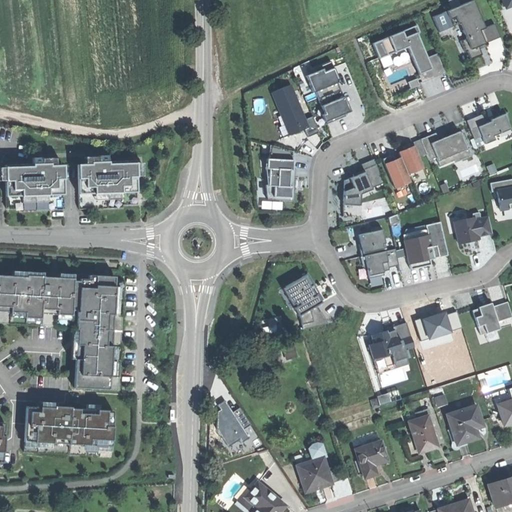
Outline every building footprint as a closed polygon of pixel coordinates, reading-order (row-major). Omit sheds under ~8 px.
[(433,15),(439,31),(459,22),(464,33),(466,32),(468,37),(460,40),(465,51),(467,50),(471,59),(482,54),(480,48),(478,45),(485,42),(500,36),(494,22),(485,27),(473,0),(469,0),(460,4),(458,0),(447,0),(451,8),(433,15)] [(412,25),(400,30),(403,36),(415,31),(412,25)] [(426,57),(415,31),(403,36),(400,30),(372,42),(378,57),(405,46),(417,74),(430,68),(426,57)] [(435,53),(426,57),(430,68),(417,74),(420,82),(443,72),(435,53)] [(321,113),(326,124),(347,116),(346,114),(352,111),(345,95),(344,96),(334,72),(336,71),(332,61),(315,68),(317,71),(307,75),(313,91),(316,90),(325,111),(321,113)] [(306,128),(309,135),(319,131),(312,116),(307,119),(291,83),(271,92),(289,135),(306,128)] [(482,114),(467,120),(474,139),(482,136),(485,143),(495,140),(493,136),(501,133),(501,131),(510,128),(506,113),(495,118),(495,119),(490,121),(485,123),(482,114)] [(436,132),(420,139),(429,160),(436,157),(440,166),(455,160),(454,158),(470,151),(463,132),(450,137),(440,142),(436,132)] [(294,150),(270,144),(270,158),(267,158),(266,169),(269,169),(268,185),(266,185),(266,197),(292,197),(292,186),(289,186),(290,179),(295,179),(295,169),(293,169),(294,150)] [(390,155),(383,158),(395,188),(411,181),(408,173),(424,167),(415,145),(404,149),(399,151),(401,157),(392,160),(390,155)] [(75,166),(76,210),(120,209),(120,205),(134,205),(133,162),(105,162),(105,156),(96,156),(96,162),(95,162),(95,165),(75,166)] [(30,165),(3,166),(4,210),(18,209),(18,212),(62,211),(60,166),(40,167),(40,164),(39,164),(39,158),(30,158),(30,165)] [(369,188),(382,182),(372,159),(359,164),(363,172),(342,180),(340,204),(356,204),(357,194),(370,189),(369,188)] [(492,192),(497,191),(497,190),(511,187),(511,178),(490,183),(492,192)] [(497,191),(500,210),(511,207),(511,187),(497,190),(497,191)] [(455,221),(459,243),(470,241),(469,239),(473,238),(473,239),(474,240),(475,240),(479,239),(478,235),(492,232),(489,216),(481,218),(479,212),(473,213),(474,217),(455,221)] [(406,241),(412,268),(432,263),(431,258),(449,254),(441,221),(428,224),(431,235),(406,241)] [(382,251),(378,230),(356,235),(360,256),(382,251)] [(392,249),(382,251),(385,262),(386,267),(396,265),(392,249)] [(382,251),(360,256),(365,276),(381,272),(379,264),(385,262),(382,251)] [(308,274),(286,286),(297,306),(294,307),(299,315),(300,314),(303,329),(325,324),(321,311),(319,311),(316,305),(322,302),(317,294),(315,295),(313,292),(310,287),(314,284),(308,274)] [(0,324),(68,328),(68,321),(73,321),(73,330),(75,330),(72,388),(116,391),(122,282),(107,281),(106,284),(102,284),(102,281),(77,280),(76,282),(70,281),(70,279),(50,278),(24,276),(24,278),(0,276),(0,324)] [(481,306),(472,309),(480,334),(499,328),(497,321),(511,315),(508,301),(492,306),(491,303),(481,306)] [(387,330),(371,335),(374,343),(369,344),(374,360),(393,354),(393,353),(408,348),(415,346),(407,321),(392,326),(393,330),(390,331),(387,332),(387,330)] [(410,356),(408,348),(393,353),(393,354),(374,360),(378,373),(396,368),(394,361),(410,356)] [(511,397),(497,402),(504,422),(511,419),(511,397)] [(471,438),(477,436),(473,422),(480,420),(476,404),(446,413),(451,427),(455,443),(465,440),(471,438)] [(24,407),(22,452),(108,457),(111,412),(68,409),(68,408),(51,407),(51,408),(24,407)] [(408,420),(418,452),(427,449),(437,446),(427,414),(408,420)] [(467,444),(465,440),(455,443),(451,427),(447,429),(453,448),(467,444)] [(355,447),(363,476),(369,474),(375,472),(373,463),(386,459),(380,439),(355,447)] [(297,467),(305,490),(318,486),(331,482),(323,456),(307,461),(308,463),(297,467)] [(511,476),(503,479),(489,484),(495,504),(511,498),(511,476)] [(251,511),(277,511),(284,504),(256,481),(250,489),(245,495),(257,505),(252,511),(251,511)] [(236,499),(252,511),(257,505),(245,495),(250,489),(247,486),(236,499)] [(452,503),(438,507),(439,511),(471,511),(468,499),(452,503)]
